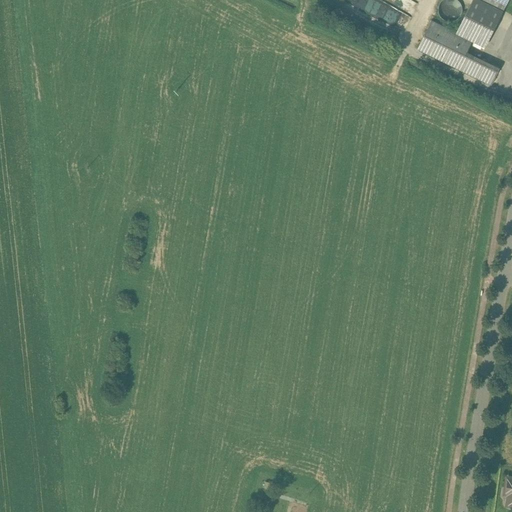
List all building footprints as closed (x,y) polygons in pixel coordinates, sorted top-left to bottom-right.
[(462,13),(462,9),(461,4),(459,0),(458,0),(442,0),(442,1),(439,5),(438,9),(439,14),(442,18),(446,20),(451,21),(455,20),(459,17),(462,13)] [(503,10),(482,0),(472,0),(457,32),(473,40),(485,46),(503,10)] [(507,0),(482,0),(503,10),(507,0)] [(457,32),(432,20),(418,49),(459,69),(466,54),(473,40),(457,32)] [(499,70),(466,54),(459,69),(491,85),(499,70)]
